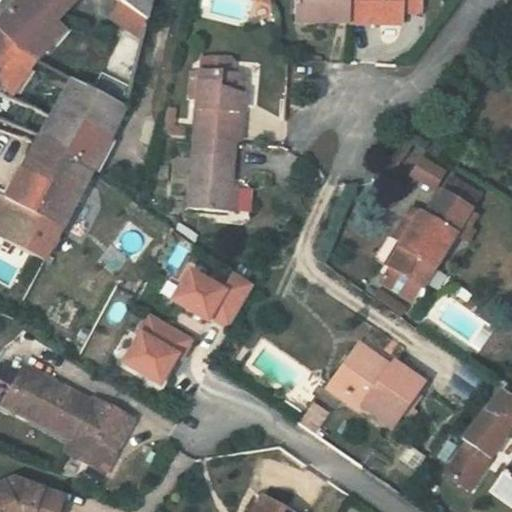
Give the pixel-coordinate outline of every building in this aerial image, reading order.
[(11,0),(0,12),(0,15),(27,42),(39,50),(55,33),(46,25),(69,0),(93,0),(139,44),(151,0),(11,0)] [(355,0),(302,0),(301,11),(354,18),(355,0)] [(423,0),(355,0),(354,18),(406,24),(407,14),(421,15),(423,0)] [(27,42),(0,15),(0,74),(22,89),(34,72),(14,60),(27,42)] [(194,38),(191,60),(224,62),(224,41),(194,38)] [(34,72),(46,55),(39,50),(27,42),(14,60),(34,72)] [(191,60),(187,123),(229,127),(235,62),(224,62),(191,60)] [(124,100),(130,77),(104,61),(95,82),(124,100)] [(0,107),(41,129),(91,163),(124,100),(95,82),(78,73),(55,108),(22,89),(0,74),(0,107)] [(187,123),(181,202),(222,205),(229,127),(187,123)] [(3,189),(26,201),(61,220),(91,163),(41,129),(3,189)] [(419,148),(410,163),(432,176),(441,161),(419,148)] [(450,166),(441,182),(469,198),(478,182),(450,166)] [(398,236),(387,255),(424,278),(454,226),(463,211),(467,214),(475,202),(469,198),(441,182),(426,206),(412,197),(392,232),(398,236)] [(0,232),(12,238),(26,201),(3,189),(0,187),(0,232)] [(12,238),(45,254),(61,220),(26,201),(12,238)] [(463,211),(454,226),(466,233),(475,218),(467,214),(463,211)] [(415,292),(424,278),(387,255),(378,270),(415,292)] [(192,266),(173,294),(207,316),(210,312),(229,324),(254,277),(238,266),(225,287),(192,266)] [(140,328),(122,355),(158,378),(175,351),(180,353),(192,334),(150,307),(138,326),(140,328)] [(354,342),(337,365),(350,375),(341,389),(361,402),(365,396),(393,415),(423,372),(396,352),(386,365),(354,342)] [(109,407),(25,363),(13,389),(24,395),(20,408),(75,436),(68,449),(95,464),(98,459),(108,464),(135,414),(112,403),(109,407)] [(326,378),(341,389),(350,375),(337,365),(326,378)] [(511,384),(508,391),(497,384),(463,429),(470,434),(494,452),(511,426),(511,384)] [(494,452),(470,434),(447,464),(471,482),(494,452)] [(0,486),(0,511),(53,511),(60,494),(22,480),(0,486)] [(289,511),(259,494),(249,511),(289,511)]
